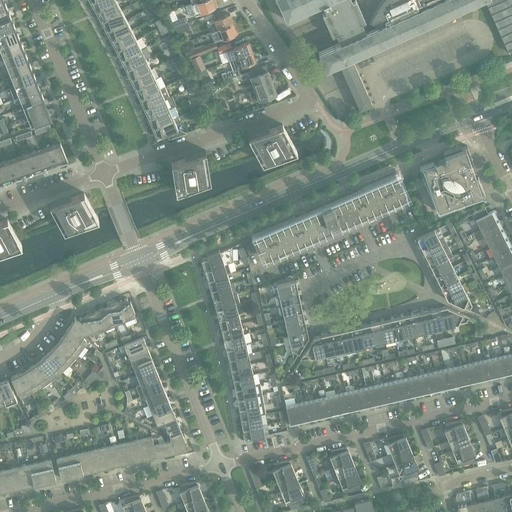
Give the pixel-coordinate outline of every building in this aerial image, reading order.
[(94,0),(91,2),(97,11),(116,1),(115,0),(94,0)] [(148,8),(155,5),(152,0),(147,0),(145,1),(148,8)] [(218,5),(216,0),(200,0),(191,4),(196,15),(203,12),(203,11),(218,5)] [(511,0),(384,0),(383,2),(379,6),(376,11),(373,16),(370,21),(366,22),(356,0),(352,2),(351,0),(277,0),(286,20),(323,4),(327,13),(323,14),(333,36),(336,34),(341,44),(320,53),(327,69),(340,64),(360,110),(373,105),(352,58),(362,54),(483,0),(485,0),(491,12),(509,53),(511,51),(511,0)] [(97,11),(102,21),(121,10),(116,1),(97,11)] [(158,12),(155,5),(148,8),(152,15),(158,12)] [(0,23),(10,19),(11,18),(9,14),(8,14),(6,9),(0,11),(0,23)] [(102,21),(107,30),(126,20),(121,10),(102,21)] [(214,20),(218,29),(233,24),(230,14),(214,20)] [(173,21),(176,27),(188,23),(186,17),(173,21)] [(158,28),(165,25),(161,18),(155,21),(158,28)] [(0,34),(14,29),(15,28),(14,24),(12,24),(10,19),(0,23),(0,34)] [(107,30),(112,40),(131,30),(126,20),(107,30)] [(190,29),(188,23),(176,27),(178,33),(190,29)] [(233,24),(218,29),(211,32),(214,40),(221,38),(222,39),(237,33),(233,24)] [(168,32),(165,25),(158,28),(162,35),(168,32)] [(16,34),(14,29),(0,34),(0,46),(18,39),(19,38),(18,34),(16,34)] [(112,40),(117,49),(136,40),(131,30),(112,40)] [(20,44),(18,39),(0,46),(0,57),(3,57),(22,49),(24,48),(22,44),(20,44)] [(171,39),(165,42),(168,48),(175,45),(171,39)] [(117,49),(121,59),(141,49),(136,40),(117,49)] [(253,52),(249,42),(234,48),(234,49),(227,51),(230,60),(253,52)] [(190,58),(216,48),(214,43),(188,52),(190,58)] [(219,54),(232,49),(230,43),(217,48),(219,54)] [(178,52),(175,45),(168,48),(172,55),(178,52)] [(25,54),(22,49),(3,57),(7,67),(27,59),(26,59),(28,58),(26,54),(25,54)] [(121,59),(126,69),(146,59),(141,49),(121,59)] [(230,61),(233,70),(226,73),(227,79),(240,74),(243,73),(241,67),(256,61),(253,52),(230,60),(230,61)] [(29,64),(27,59),(7,67),(11,77),(31,69),(32,68),(30,64),(29,64)] [(126,69),(131,79),(151,69),(146,59),(126,69)] [(178,69),(185,65),(181,59),(175,62),(178,69)] [(188,72),(185,65),(178,69),(182,75),(188,72)] [(265,65),(249,71),(251,76),(256,90),(250,92),(253,102),(276,94),(265,65)] [(36,78),(34,74),(33,74),(31,69),(11,77),(6,79),(10,89),(35,79),(36,78)] [(131,79),(136,88),(155,79),(151,69),(131,79)] [(37,84),(35,79),(10,89),(14,99),(19,97),(39,89),(40,88),(38,84),(37,84)] [(136,88),(140,98),(160,89),(155,79),(136,88)] [(188,89),(195,86),(191,79),(185,82),(188,89)] [(198,92),(195,86),(188,89),(192,95),(198,92)] [(166,87),(160,89),(140,98),(145,108),(170,97),(166,87)] [(41,94),(39,89),(19,97),(23,107),(43,99),(44,98),(42,94),(41,94)] [(170,97),(145,108),(149,118),(169,109),(175,107),(174,106),(170,97)] [(200,108),(206,104),(202,98),(196,102),(200,108)] [(47,109),(43,99),(23,107),(27,117),(47,109)] [(210,111),(206,104),(200,108),(204,114),(210,111)] [(149,118),(153,128),(173,119),(174,119),(179,117),(175,107),(174,106),(169,109),(149,118)] [(31,127),(51,120),(47,109),(27,117),(31,127)] [(180,135),(174,119),(173,119),(153,128),(158,138),(168,134),(170,138),(180,135)] [(294,143),(284,124),(283,123),(246,135),(257,155),(260,162),(298,148),(294,143)] [(50,125),(34,130),(36,135),(51,129),(50,125)] [(31,131),(16,136),(17,141),(32,136),(31,131)] [(10,138),(0,141),(0,147),(12,143),(10,138)] [(60,143),(0,163),(0,186),(69,163),(60,143)] [(419,167),(424,178),(423,179),(438,213),(473,198),(484,193),(477,177),(476,177),(471,164),(473,163),(466,145),(461,147),(461,145),(442,152),(445,158),(421,167),(420,167),(420,166),(419,167)] [(212,183),(210,169),(207,148),(173,160),(178,181),(179,186),(180,195),(212,183)] [(401,174),(352,195),(303,216),(257,236),(266,258),(312,238),(335,229),(332,222),(341,218),(343,225),(361,217),(411,196),(401,174)] [(95,213),(89,201),(84,192),(49,204),(60,223),(64,230),(98,218),(95,213)] [(473,214),(480,229),(498,220),(494,211),(488,214),(485,207),(473,214)] [(24,238),(17,226),(13,219),(0,223),(0,254),(28,245),(24,238)] [(503,230),(498,220),(480,229),(485,238),(503,230)] [(417,239),(422,248),(439,240),(434,230),(417,239)] [(485,238),(490,248),(507,239),(503,230),(485,238)] [(444,238),(439,240),(422,248),(426,258),(448,247),(444,238)] [(249,254),(255,252),(249,239),(243,241),(249,254)] [(507,239),(490,248),(494,257),(511,248),(507,239)] [(233,262),(232,246),(220,251),(219,249),(207,254),(208,257),(202,259),(202,260),(204,267),(205,270),(224,264),(224,265),(228,264),(233,262)] [(426,258),(431,267),(448,258),(453,256),(448,247),(426,258)] [(494,257),(499,266),(511,259),(511,247),(511,248),(494,257)] [(431,267),(435,276),(453,267),(448,258),(431,267)] [(511,259),(499,266),(503,275),(511,270),(511,259)] [(231,273),(228,264),(224,265),(224,264),(205,270),(205,271),(207,276),(208,280),(227,274),(231,273)] [(457,276),(453,267),(435,276),(440,285),(457,276)] [(511,270),(503,275),(508,284),(511,282),(511,270)] [(230,284),(227,274),(208,280),(209,280),(210,286),(211,289),(230,284)] [(440,285),(444,294),(462,285),(457,276),(440,285)] [(279,295),(298,291),(296,281),(277,285),(279,295)] [(234,283),(230,284),(211,289),(211,290),(213,296),(214,299),(237,293),(234,283)] [(472,305),(462,285),(444,294),(447,300),(470,311),(470,310),(472,305)] [(298,291),(279,295),(274,297),(276,306),(300,301),(298,291)] [(214,300),(216,306),(217,309),(239,303),(237,293),(214,299),(214,300)] [(117,302),(125,321),(135,316),(133,312),(135,311),(130,300),(128,301),(127,298),(117,302)] [(300,301),(276,306),(279,316),(283,315),(303,311),(300,301)] [(117,302),(107,307),(115,325),(125,321),(117,302)] [(241,302),(239,303),(217,309),(217,310),(218,315),(218,316),(219,319),(238,314),(243,312),(241,302)] [(446,306),(440,308),(444,327),(466,322),(469,318),(469,317),(446,306)] [(115,325),(107,307),(97,311),(105,330),(115,325)] [(440,308),(430,310),(434,329),(444,327),(440,308)] [(430,310),(420,312),(424,332),(434,329),(430,310)] [(97,311),(87,315),(95,334),(105,330),(97,311)] [(283,315),(286,325),(305,321),(303,311),(283,315)] [(420,312),(410,315),(415,334),(424,332),(420,312)] [(241,324),(238,314),(219,319),(219,320),(220,320),(221,325),(222,329),(241,324)] [(75,316),(70,325),(84,333),(92,330),(94,334),(95,334),(87,315),(79,318),(76,317),(76,316),(75,316)] [(405,336),(415,334),(410,315),(400,317),(405,336)] [(395,338),(405,336),(400,317),(390,319),(395,338)] [(385,341),(395,338),(390,319),(380,322),(385,341)] [(288,335),(307,331),(305,321),(286,325),(288,335)] [(375,343),(385,341),(380,322),(370,324),(375,343)] [(243,334),(241,324),(222,329),(224,335),(223,335),(224,339),(243,334)] [(365,345),(375,343),(370,324),(360,326),(365,345)] [(82,337),(84,333),(70,325),(65,334),(85,347),(86,346),(87,342),(84,338),(82,337)] [(366,350),(365,345),(360,326),(350,328),(356,352),(366,350)] [(350,328),(341,331),(346,354),(356,352),(350,328)] [(309,337),(307,331),(288,335),(294,360),(293,360),(294,360),(309,337)] [(336,357),(346,354),(341,331),(331,333),(336,357)] [(336,357),(331,333),(321,335),(325,354),(326,359),(336,357)] [(78,357),(85,347),(65,334),(59,342),(78,357)] [(226,345),(227,349),(246,344),(243,334),(224,339),(225,339),(226,345)] [(325,354),(321,335),(314,337),(300,360),(300,361),(301,360),(325,354)] [(124,345),(128,355),(147,348),(143,337),(124,345)] [(59,342),(52,349),(70,366),(78,357),(59,342)] [(246,344),(227,349),(228,355),(229,359),(248,354),(246,344)] [(132,365),(151,358),(147,348),(128,355),(132,365)] [(52,349),(45,356),(61,374),(70,366),(52,349)] [(230,365),(231,369),(251,364),(248,354),(229,359),(231,365),(230,365)] [(52,381),(61,374),(45,356),(37,362),(52,381)] [(509,375),(505,356),(495,358),(499,377),(509,375)] [(156,368),(151,358),(132,365),(136,375),(156,368)] [(489,380),(499,377),(495,358),(485,360),(489,380)] [(489,380),(485,360),(475,363),(479,382),(489,380)] [(37,362),(29,368),(42,388),(52,381),(37,362)] [(469,384),(479,382),(475,363),(465,365),(469,384)] [(251,364),(231,369),(232,369),(233,375),(233,378),(253,374),(251,364)] [(469,384),(465,365),(455,367),(460,387),(469,384)] [(85,380),(88,384),(96,379),(102,378),(104,379),(108,379),(103,366),(97,373),(94,370),(85,380)] [(450,389),(460,387),(455,367),(445,369),(450,389)] [(29,368),(21,373),(32,394),(42,388),(29,368)] [(136,375),(141,385),(160,378),(156,368),(136,375)] [(450,389),(445,369),(435,372),(439,391),(450,389)] [(435,372),(425,374),(430,394),(439,391),(435,372)] [(21,400),(32,394),(21,373),(11,378),(21,400)] [(235,385),(235,388),(255,384),(253,374),(233,378),(234,379),(235,385)] [(430,394),(425,374),(415,376),(420,396),(430,394)] [(415,376),(405,379),(410,398),(420,396),(415,376)] [(160,378),(141,385),(136,387),(140,397),(145,395),(164,387),(160,378)] [(0,381),(0,388),(6,405),(17,401),(8,379),(0,381)] [(410,398),(405,379),(395,381),(400,400),(410,398)] [(390,403),(400,400),(395,381),(385,383),(390,403)] [(390,403),(385,383),(375,386),(380,405),(390,403)] [(257,395),(255,384),(235,388),(236,389),(237,395),(237,398),(257,395)] [(370,407),(380,405),(375,386),(365,388),(370,407)] [(168,398),(164,387),(145,395),(149,405),(168,398)] [(365,388),(355,390),(360,410),(370,407),(365,388)] [(65,399),(72,395),(69,390),(63,396),(65,399)] [(360,410),(355,390),(346,392),(350,412),(360,410)] [(340,414),(350,412),(346,392),(336,395),(340,414)] [(257,395),(237,398),(238,399),(239,405),(239,408),(259,405),(257,395)] [(336,395),(326,397),(330,417),(340,414),(336,395)] [(330,417),(326,397),(316,399),(320,419),(330,417)] [(54,407),(61,403),(58,398),(51,403),(54,407)] [(153,415),(172,408),(168,398),(149,405),(153,415)] [(310,421),(320,419),(316,399),(306,402),(310,421)] [(306,402),(296,404),(301,423),(310,421),(306,402)] [(290,426),(301,423),(296,404),(286,406),(290,426)] [(240,415),(241,418),(261,415),(259,405),(239,408),(239,409),(240,409),(241,415),(240,415)] [(36,419),(49,410),(47,407),(34,416),(36,419)] [(176,418),(172,408),(153,415),(157,425),(176,418)] [(505,427),(511,424),(511,408),(502,411),(503,416),(501,417),(501,418),(501,417),(505,427)] [(242,425),(243,428),(262,425),(261,415),(241,418),(241,419),(242,425)] [(477,417),(484,432),(489,429),(484,415),(479,417),(478,416),(477,417)] [(164,423),(170,438),(182,433),(176,418),(157,425),(157,426),(164,423)] [(444,431),(448,440),(466,433),(461,421),(461,420),(445,424),(446,429),(444,430),(444,431)] [(31,432),(27,424),(21,426),(25,434),(31,432)] [(108,424),(100,426),(102,432),(110,430),(108,424)] [(264,436),(262,425),(243,428),(243,429),(244,435),(245,439),(260,437),(264,436)] [(420,430),(426,445),(432,442),(427,428),(421,430),(420,430)] [(182,433),(170,438),(170,441),(173,453),(187,450),(187,449),(186,449),(184,442),(185,442),(182,433)] [(470,443),(466,433),(448,440),(452,450),(470,443)] [(387,444),(391,453),(408,447),(403,434),(404,434),(403,434),(388,437),(389,442),(386,443),(387,444)] [(156,457),(152,437),(141,439),(146,459),(156,457)] [(152,437),(156,457),(173,453),(170,441),(158,443),(157,437),(152,438),(152,437)] [(146,459),(141,439),(131,442),(135,462),(146,459)] [(364,443),(363,443),(369,458),(375,455),(369,441),(364,443)] [(120,444),(125,464),(135,462),(131,442),(120,444)] [(471,447),(470,443),(452,450),(457,461),(459,466),(474,463),(475,462),(473,462),(470,455),(476,453),(475,452),(475,453),(472,447),(471,447)] [(109,446),(114,467),(125,464),(120,444),(109,446)] [(99,449),(104,469),(114,467),(109,446),(99,449)] [(330,457),(334,467),(351,460),(346,447),(330,450),(332,456),(329,457),(330,457)] [(412,457),(408,447),(391,453),(395,463),(412,457)] [(496,462),(502,461),(497,448),(491,451),(496,462)] [(88,451),(93,471),(104,469),(99,449),(88,451)] [(78,454),(83,474),(93,471),(88,451),(78,454)] [(67,456),(72,476),(83,474),(78,454),(67,456)] [(312,471),(318,469),(312,455),(307,457),(307,456),(306,456),(312,471)] [(61,479),(72,476),(67,456),(56,459),(61,479)] [(414,460),(412,457),(395,463),(399,474),(401,479),(417,476),(417,475),(416,476),(413,469),(418,466),(417,466),(415,460),(414,460)] [(51,460),(40,462),(45,483),(56,480),(51,460)] [(272,470),(276,480),(294,473),(289,461),(289,460),(273,464),(274,469),(272,470),(272,471),(272,470)] [(355,470),(351,460),(334,467),(329,469),(333,479),(338,477),(355,470)] [(40,462),(30,465),(34,485),(45,483),(40,462)] [(440,462),(434,464),(439,476),(445,474),(440,462)] [(34,485),(30,465),(19,467),(24,487),(34,485)] [(19,467),(9,470),(13,490),(24,487),(19,467)] [(248,470),(254,485),(260,482),(255,468),(249,470),(249,469),(248,470)] [(13,490),(9,470),(0,471),(0,480),(3,492),(13,490)] [(357,474),(355,470),(338,477),(342,487),(344,493),(360,489),(360,488),(358,489),(356,482),(361,480),(361,479),(360,479),(358,473),(357,474)] [(276,480),(280,490),(298,483),(294,473),(276,480)] [(383,475),(377,477),(382,489),(388,487),(383,475)] [(180,492),(184,502),(201,495),(196,482),(196,481),(180,485),(181,490),(179,491),(179,492),(180,492)] [(299,487),(298,483),(280,490),(285,501),(287,506),(303,502),(301,502),(298,495),(304,493),(303,492),(301,487),(299,487)] [(325,488),(320,490),(324,502),(331,501),(325,488)] [(162,506),(168,504),(162,490),(157,492),(157,491),(156,491),(162,506)] [(467,501),(466,496),(465,492),(459,493),(457,497),(458,504),(467,501)] [(123,505),(125,511),(133,511),(144,508),(139,495),(123,498),(124,503),(122,504),(122,505),(123,505)] [(184,502),(188,511),(205,505),(201,495),(184,502)] [(506,511),(511,511),(511,499),(511,495),(502,497),(506,511)] [(497,511),(506,511),(502,497),(494,499),(497,511)] [(355,507),(334,511),(397,511),(396,509),(382,511),(374,511),(372,499),(354,503),(355,507)] [(497,511),(494,499),(485,501),(488,511),(497,511)] [(272,511),(268,501),(262,504),(265,511),(272,511)] [(478,511),(488,511),(485,501),(477,503),(478,511)] [(101,511),(108,511),(105,503),(100,505),(99,504),(101,511)] [(478,511),(477,503),(468,505),(469,511),(478,511)]
